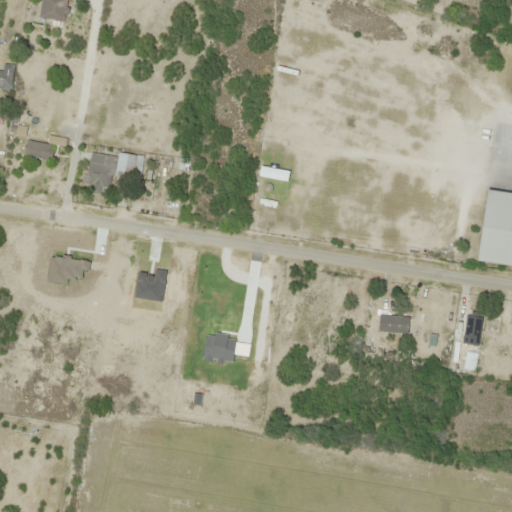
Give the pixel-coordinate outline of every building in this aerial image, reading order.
[(68,0),(42,0),(38,16),(62,23),(68,0)] [(0,71),(0,88),(10,90),(14,67),(3,65),(2,72),(0,71)] [(49,159),(50,145),(26,142),(25,157),(49,159)] [(91,186),(90,190),(108,193),(114,157),(90,153),(85,185),(91,186)] [(115,177),(140,180),(142,156),(117,154),(115,177)] [(478,263),(511,267),(511,193),(487,190),(478,263)] [(408,334),(409,317),(379,315),(378,332),(408,334)] [(480,346),(481,317),(464,316),(463,345),(480,346)]
